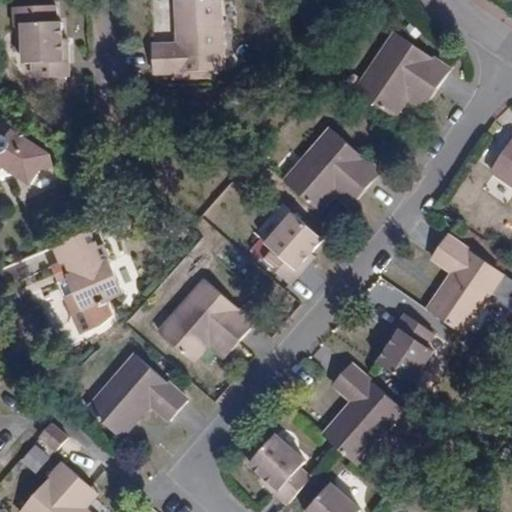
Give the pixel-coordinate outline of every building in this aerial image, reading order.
[(163,38),(163,66),(176,66),(213,65),(231,65),(230,0),(185,0),(187,38),(163,38)] [(72,55),(67,56),(66,38),(65,21),(59,21),(58,4),(16,7),(18,27),(25,26),(28,63),(38,63),(39,77),(43,77),(69,75),(73,75),(72,55)] [(353,88),(391,114),(405,94),(411,85),(427,96),(448,66),(394,28),(353,88)] [(213,75),(213,65),(176,66),(176,75),(213,75)] [(70,87),(69,75),(43,77),(43,88),(70,87)] [(405,94),(421,105),(427,96),(411,85),(405,94)] [(379,170),(330,127),(283,177),(318,209),(334,191),(341,184),(355,196),(379,170)] [(0,170),(1,169),(30,186),(51,154),(23,139),(0,137),(0,170)] [(511,140),(491,171),(511,185),(511,140)] [(334,191),(348,204),(355,196),(341,184),(334,191)] [(272,245),(261,258),(288,281),(302,266),(296,260),(308,249),(317,238),(291,213),(267,240),(272,245)] [(431,256),(451,270),(427,306),(464,331),(503,270),(448,234),(431,256)] [(79,256),(72,239),(32,256),(39,274),(45,272),(50,284),(44,287),(51,303),(45,306),(45,312),(48,321),(52,324),(61,344),(79,336),(90,326),(84,310),(101,303),(80,255),(79,256)] [(302,266),(313,254),(308,249),(296,260),(302,266)] [(44,287),(50,284),(45,272),(39,274),(44,287)] [(51,303),(44,287),(39,274),(30,278),(58,345),(61,344),(52,324),(48,321),(45,312),(45,306),(51,303)] [(161,329),(196,361),(213,343),(219,336),(233,348),(256,321),(206,277),(161,329)] [(375,361),(385,368),(405,383),(429,353),(421,347),(430,334),(403,312),(390,329),(396,333),(386,346),(375,361)] [(390,329),(380,342),(386,346),(396,333),(390,329)] [(213,343),(227,356),(233,348),(219,336),(213,343)] [(150,406),(169,422),(188,400),(138,355),(90,412),(122,438),(150,406)] [(334,385),(351,402),(323,435),(338,448),(356,463),(403,408),(354,364),(334,385)] [(38,437),(51,452),(67,438),(54,422),(38,437)] [(280,486),(274,492),(290,505),(313,477),(302,467),(307,461),(279,437),(255,466),(266,475),(280,486)] [(89,511),(87,510),(78,503),(91,486),(64,462),(21,511),(89,511)] [(266,475),(261,480),(274,492),(280,486),(266,475)] [(360,511),(363,509),(335,484),(310,511),(360,511)] [(87,510),(100,494),(91,486),(78,503),(87,510)]
